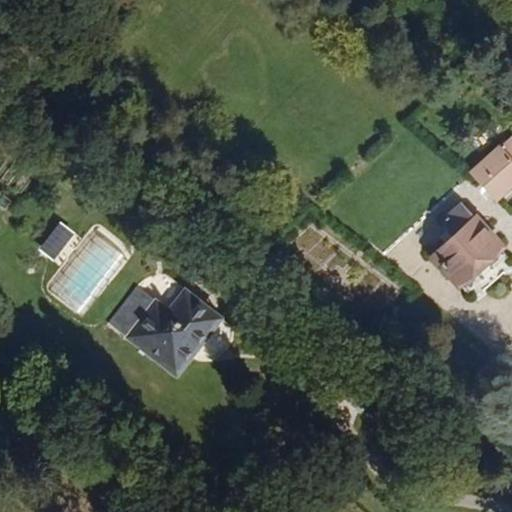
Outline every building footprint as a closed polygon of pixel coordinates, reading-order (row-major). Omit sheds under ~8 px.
[(488,201),(511,178),(511,147),(505,155),(493,144),(462,172),(488,201)] [(449,290),(494,253),(455,212),(438,228),(448,240),(425,264),(449,290)] [(60,221),(39,247),(59,263),(80,237),(60,221)] [(216,312),(184,288),(168,309),(137,285),(108,323),(178,375),(198,348),(192,344),(216,312)] [(198,348),(222,315),(216,312),(192,344),(198,348)]
